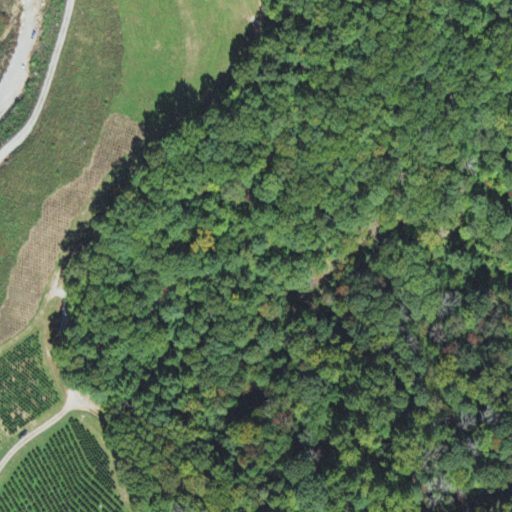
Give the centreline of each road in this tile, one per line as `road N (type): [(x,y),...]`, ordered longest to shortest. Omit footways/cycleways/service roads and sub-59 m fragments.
road 1 (residential): [(0,464),(66,406),(62,337),(80,266),(130,188),(251,65),(262,0)]
road 2 (residential): [(0,157),(41,106),(71,0)]
